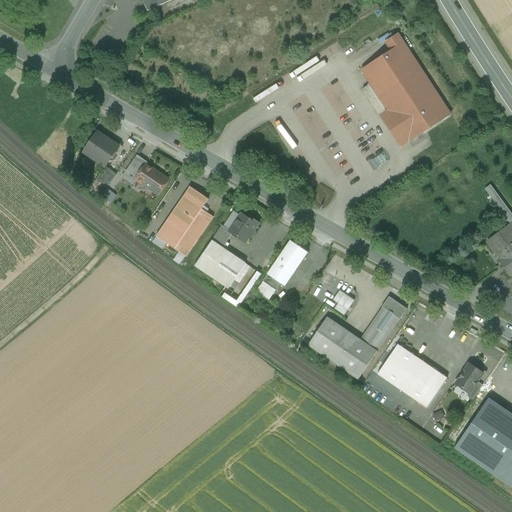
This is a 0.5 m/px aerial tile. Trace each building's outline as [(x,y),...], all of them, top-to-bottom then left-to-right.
[(142,0),(147,12),(173,0),(142,0)] [(450,115),(397,34),(388,40),(394,49),(362,70),(371,84),(363,90),(387,127),(387,126),(391,133),(396,134),(401,131),(403,134),(401,135),(406,143),(408,142),(409,142),(450,115)] [(96,123),(103,128),(107,122),(101,117),(96,123)] [(119,147),(98,132),(84,153),(105,167),(106,167),(119,147)] [(147,163),(137,156),(127,170),(137,177),(146,165),(147,163)] [(169,180),(146,165),(137,177),(136,180),(158,195),(169,180)] [(117,174),(106,167),(105,167),(96,180),(108,188),(117,174)] [(510,225),(487,244),(494,254),(496,253),(498,255),(497,256),(496,257),(499,261),(498,261),(504,269),(506,267),(509,270),(510,269),(511,271),(511,215),(490,186),(485,190),(510,225)] [(209,200),(190,187),(156,237),(166,243),(186,257),(213,217),(202,210),(209,200)] [(249,219),(241,214),(230,231),(229,232),(233,234),(246,243),(259,224),(250,218),(249,219)] [(230,231),(222,226),(212,241),(224,249),(226,246),(225,245),(233,234),(229,232),(230,231)] [(166,243),(156,237),(153,243),(162,249),(166,243)] [(224,249),(212,241),(195,266),(229,289),(246,264),(224,249)] [(291,241),(267,275),(280,284),(285,287),(308,253),(291,241)] [(246,264),(229,289),(234,293),(251,267),(246,264)] [(280,284),(267,275),(263,282),(276,291),(280,284)] [(269,301),(276,291),(263,282),(256,292),(269,301)] [(341,289),(334,300),(339,303),(335,308),(346,315),(356,299),(341,289)] [(393,315),(399,319),(400,320),(407,309),(389,297),(382,307),(382,308),(389,312),(389,311),(394,314),(393,315)] [(382,308),(360,340),(377,352),(399,319),(393,315),(394,314),(389,311),(389,312),(382,308)] [(360,340),(327,317),(308,346),(358,380),(377,352),(360,340)] [(447,379),(398,345),(377,375),(427,409),(447,379)] [(469,364),(456,384),(469,394),(470,394),(478,382),(483,374),(469,364)] [(478,382),(470,394),(469,394),(467,397),(472,400),(483,385),(478,382)] [(511,415),(488,399),(454,449),(511,488),(511,415)]
